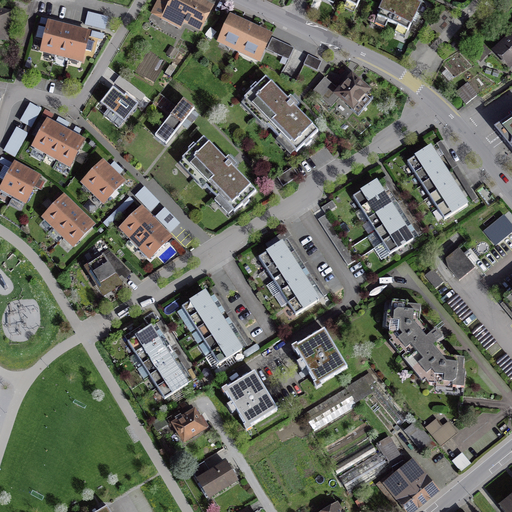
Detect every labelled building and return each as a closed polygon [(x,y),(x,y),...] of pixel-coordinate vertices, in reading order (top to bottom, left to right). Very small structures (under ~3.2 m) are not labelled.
[(209,9),(190,0),(159,0),(169,5),(162,19),(179,28),(184,19),(200,27),(209,9)] [(377,17),(393,24),(403,0),(382,0),(380,5),(382,7),(377,17)] [(419,6),(406,0),(403,0),(393,24),(408,31),(413,21),(415,22),(419,14),(416,13),(419,6)] [(11,13),(0,11),(0,39),(7,40),(11,13)] [(107,20),(87,15),(85,25),(105,30),(107,20)] [(231,19),(222,38),(260,56),(269,37),(260,32),(242,24),(231,19)] [(48,24),(42,51),(82,61),(89,34),(82,32),(69,29),(56,26),(48,24)] [(511,29),(509,32),(511,35),(511,38),(510,40),(509,39),(495,52),(509,66),(511,62),(511,29)] [(272,38),(267,50),(288,60),(294,49),(291,47),(280,42),(272,38)] [(483,45),(474,53),(477,57),(480,53),(484,58),(489,53),(483,45)] [(322,61),(308,55),(304,65),(317,71),(322,61)] [(288,100),(266,77),(257,86),(255,84),(250,89),(252,91),(244,98),(269,124),(267,126),(279,138),(281,136),(296,152),(304,145),(306,147),(312,141),(310,139),(318,131),(296,108),(299,106),(295,102),(291,98),(288,100)] [(368,91),(352,77),(340,91),(325,78),(313,91),(331,107),(340,97),(353,108),(351,110),(358,116),(373,99),(366,93),(368,91)] [(477,95),(468,84),(457,93),(466,104),(477,95)] [(125,96),(113,87),(102,101),(124,118),(136,102),(126,95),(125,96)] [(194,110),(184,101),(155,136),(166,145),(194,110)] [(40,110),(29,104),(19,121),(30,127),(40,110)] [(511,117),(494,130),(500,137),(511,151),(511,117)] [(47,122),(34,146),(70,166),(83,142),(78,139),(65,132),(54,126),(47,122)] [(27,134),(16,128),(3,151),(14,157),(27,134)] [(226,160),(203,138),(195,146),(193,144),(188,149),(190,151),(182,159),(207,184),(205,186),(217,198),(219,197),(234,212),(242,205),(243,207),(249,201),(248,200),(256,191),(234,169),(237,166),(233,162),(229,158),(226,160)] [(435,154),(430,147),(407,162),(444,220),(467,205),(464,199),(457,188),(449,177),(442,165),(435,154)] [(102,163),(83,183),(104,203),(110,196),(113,199),(119,194),(116,191),(123,183),(117,177),(108,169),(102,163)] [(15,165),(1,189),(26,203),(39,179),(32,175),(22,169),(15,165)] [(293,168),(277,178),(283,187),(298,177),(293,168)] [(380,189),(376,183),(353,198),(390,255),(413,240),(409,234),(402,223),(394,211),(388,201),(380,189)] [(159,203),(144,187),(135,196),(150,211),(159,203)] [(63,198),(44,217),(74,246),(93,226),(88,221),(78,212),(69,203),(63,198)] [(141,209),(121,229),(150,258),(170,239),(165,234),(155,224),(147,215),(141,209)] [(179,224),(164,209),(155,217),(170,232),(179,224)] [(511,229),(503,219),(486,233),(496,245),(511,231),(511,229)] [(286,250),(282,243),(258,258),(295,316),(319,300),(315,294),(308,284),(300,272),(293,261),(286,250)] [(459,249),(445,260),(448,268),(459,281),(475,268),(459,249)] [(103,256),(88,265),(103,288),(108,285),(112,291),(122,285),(118,279),(122,275),(125,278),(131,273),(111,253),(104,257),(103,256)] [(433,270),(425,276),(435,289),(443,282),(433,270)] [(209,299),(205,292),(182,307),(219,364),(242,349),(238,344),(230,332),(223,321),(216,311),(209,299)] [(511,295),(503,303),(511,313),(511,295)] [(425,380),(429,385),(437,385),(438,383),(447,384),(446,386),(463,388),(465,372),(462,372),(464,359),(449,358),(449,361),(441,360),(415,330),(416,322),(419,322),(421,306),(407,305),(408,302),(392,301),(390,318),(393,318),(392,328),(389,327),(389,336),(392,341),(395,338),(399,343),(397,344),(410,360),(412,358),(417,365),(415,366),(422,375),(424,373),(428,378),(425,380)] [(155,335),(150,327),(147,329),(143,324),(131,332),(135,338),(128,342),(165,399),(187,385),(184,379),(176,368),(169,357),(162,345),(155,335)] [(347,368),(324,331),(295,349),(318,386),(347,368)] [(277,410),(254,373),(225,392),(247,428),(277,410)] [(375,381),(368,387),(361,379),(304,414),(314,431),(357,405),(354,401),(371,391),(399,426),(407,420),(375,381)] [(179,412),(167,420),(171,426),(174,424),(184,442),(201,431),(201,432),(208,428),(201,416),(198,418),(194,411),(183,418),(179,412)] [(441,447),(457,433),(448,422),(432,436),(441,447)] [(416,423),(406,431),(425,454),(435,445),(416,423)] [(349,494),(402,461),(389,438),(378,444),(382,451),(338,477),(349,494)] [(372,444),(333,467),(337,475),(376,452),(372,444)] [(471,464),(462,453),(452,461),(461,472),(471,464)] [(203,462),(191,470),(197,481),(198,480),(209,497),(236,481),(226,463),(210,473),(203,462)] [(407,511),(410,511),(437,490),(413,462),(386,485),(394,494),(389,498),(394,505),(398,501),(407,511)] [(511,511),(511,496),(499,507),(503,511),(511,511)]
